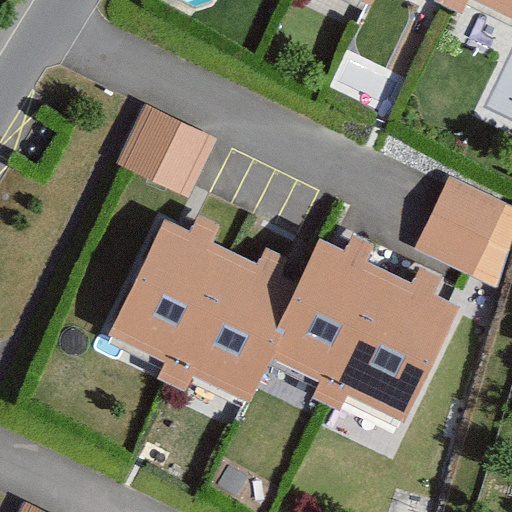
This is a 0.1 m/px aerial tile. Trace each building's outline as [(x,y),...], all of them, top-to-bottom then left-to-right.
[(511,0),(483,0),(511,13),(511,0)] [(151,106),(124,149),(178,183),(206,141),(151,106)] [(509,194),(448,170),(419,244),(480,268),(509,194)] [(238,390),(264,342),(300,276),(170,206),(108,320),(238,390)] [(449,293),(325,232),(300,276),(264,342),(392,406),(449,293)]
